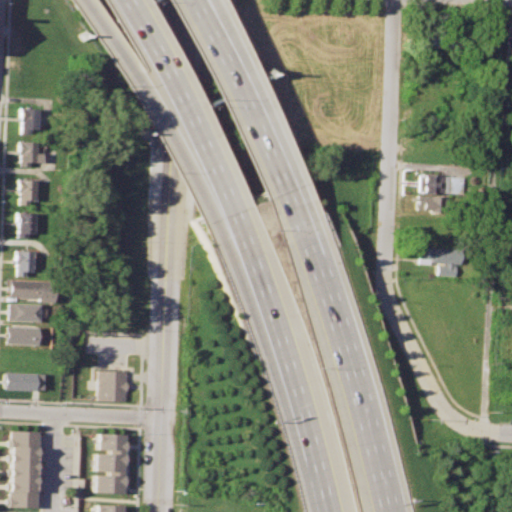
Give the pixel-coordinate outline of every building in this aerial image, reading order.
[(502,58),(511,58),(511,24),(502,24),(502,58)] [(416,47),(451,47),(451,30),(416,30),(416,47)] [(18,107),(36,107),(35,128),(29,127),(29,133),(20,133),(20,120),(17,120),(18,107)] [(17,141),(35,141),(35,152),(40,152),(40,162),(28,161),(28,167),(19,167),(19,154),(16,154),(17,141)] [(411,191),(458,193),(458,175),(412,173),(411,191)] [(15,177),(34,178),(33,198),(26,198),(26,204),(17,203),(17,191),(15,191),(15,177)] [(410,209),(441,211),(442,196),(410,194),(410,209)] [(14,210),(33,211),(32,231),(25,231),(25,237),(16,236),(16,224),(14,224),(14,210)] [(409,227),(451,227),(451,213),(409,213),(409,227)] [(411,243),(451,244),(452,230),(412,229),(411,243)] [(413,264),(430,264),(429,275),(449,275),(449,264),(454,264),(454,248),(413,247),(413,264)] [(12,249),(30,249),(30,270),(23,269),(23,275),(14,275),(14,262),(12,262),(12,249)] [(8,279),(50,280),(50,300),(35,300),(35,296),(7,296),(8,279)] [(6,301),(37,302),(37,321),(5,319),(6,301)] [(5,324),(36,325),(36,344),(4,342),(5,324)] [(98,369),(123,370),(123,381),(127,381),(127,389),(124,389),(123,401),(96,399),(98,369)] [(3,371),(42,373),(41,389),(2,387),(3,371)] [(6,428),(37,429),(36,507),(4,506),(6,428)] [(93,432),(123,433),(121,491),(91,490),(93,432)] [(91,511),(92,503),(122,504),(121,511),(91,511)]
